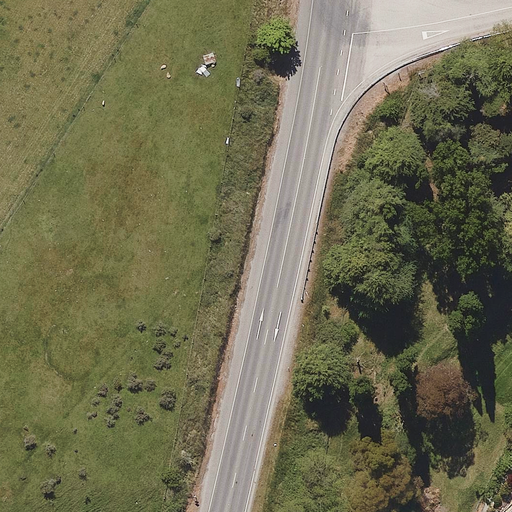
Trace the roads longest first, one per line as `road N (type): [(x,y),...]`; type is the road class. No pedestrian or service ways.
road 1 (primary): [(312,24),(214,511)]
road 2 (tertiary): [(438,0),(312,24)]
